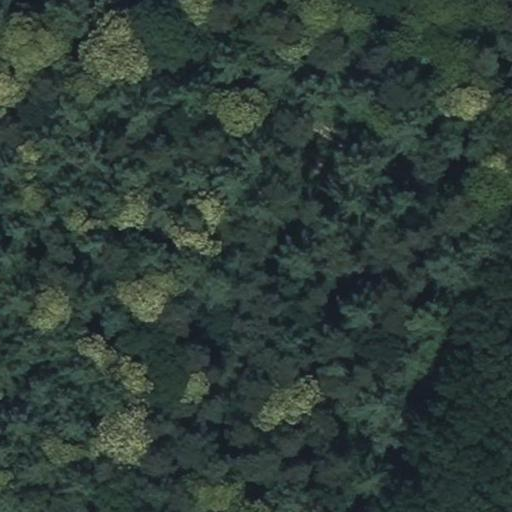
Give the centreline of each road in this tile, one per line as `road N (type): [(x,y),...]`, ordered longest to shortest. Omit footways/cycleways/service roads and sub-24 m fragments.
road 1 (track): [(84,0),(511,233)]
road 2 (track): [(367,511),(511,214)]
